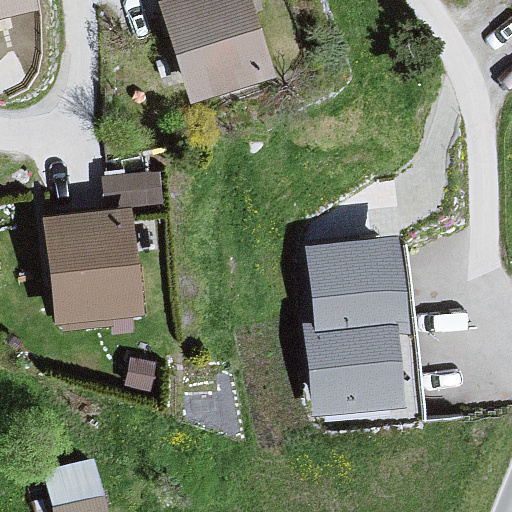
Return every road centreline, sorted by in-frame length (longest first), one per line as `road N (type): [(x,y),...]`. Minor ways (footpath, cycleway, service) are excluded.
road 1 (residential): [(419,0),(452,39),(485,111),(497,293),(511,323)]
road 2 (residential): [(0,133),(33,143),(71,110),(91,46),(86,0)]
